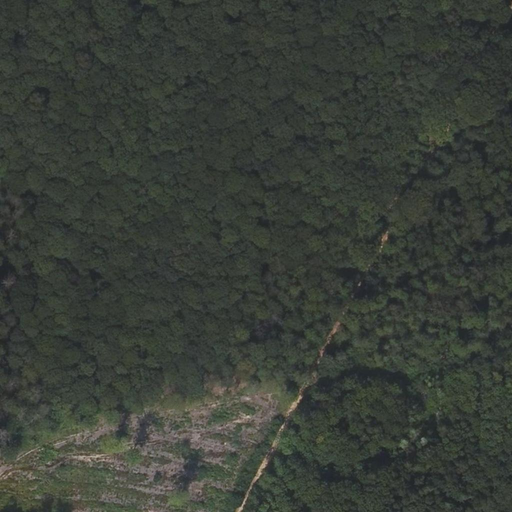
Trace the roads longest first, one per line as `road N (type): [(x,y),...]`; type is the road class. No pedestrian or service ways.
road 1 (track): [(309,381),(511,4)]
road 2 (track): [(247,511),(309,381)]
